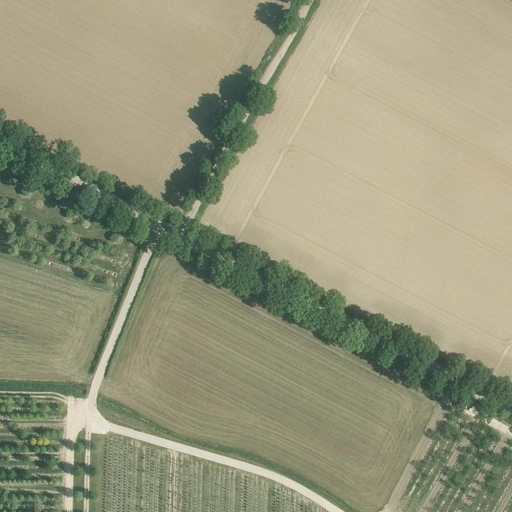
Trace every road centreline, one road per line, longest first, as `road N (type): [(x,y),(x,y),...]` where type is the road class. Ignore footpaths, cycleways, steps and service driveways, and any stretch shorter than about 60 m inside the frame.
road 1 (unclassified): [(511,401),(0,139)]
road 2 (track): [(180,235),(307,0)]
